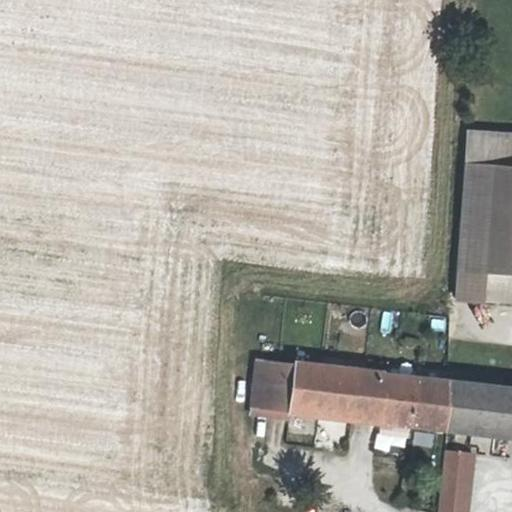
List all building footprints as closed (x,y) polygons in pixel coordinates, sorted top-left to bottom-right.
[(511,136),(464,134),(457,292),(511,294),(511,136)] [(342,413),(348,370),(247,358),(245,377),(261,378),(258,403),(342,413)] [(348,370),(342,413),(368,416),(371,373),(348,370)] [(435,425),(438,381),(371,373),(368,416),(435,425)] [(261,378),(245,377),(242,401),(258,403),(261,378)] [(438,381),(435,425),(491,432),(495,388),(440,381),(438,381)] [(511,389),(495,388),(491,432),(511,434),(511,389)] [(470,511),(472,451),(440,450),(438,511),(470,511)]
